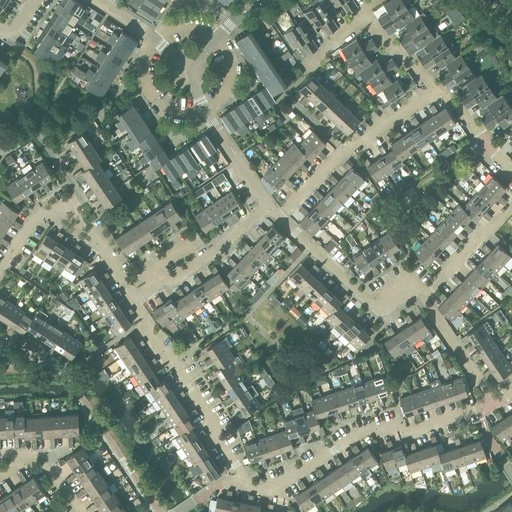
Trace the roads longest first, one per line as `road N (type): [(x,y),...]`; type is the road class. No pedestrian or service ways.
road 1 (residential): [(243,472),(266,488),(364,435),(441,427),(496,404)]
road 2 (residential): [(0,274),(33,227),(71,205),(136,300)]
road 3 (residential): [(243,472),(136,300)]
road 4 (residential): [(278,219),(348,150),(433,90)]
road 5 (residential): [(418,290),(381,309),(340,282),(278,219)]
road 6 (residential): [(136,300),(267,208)]
road 7 (residential): [(496,404),(418,290)]
road 8 (residential): [(418,290),(511,207)]
road 9 (residential): [(155,39),(143,70),(150,95),(177,114),(203,112)]
